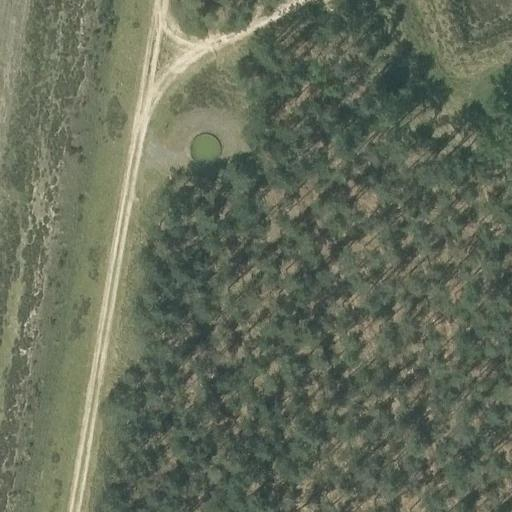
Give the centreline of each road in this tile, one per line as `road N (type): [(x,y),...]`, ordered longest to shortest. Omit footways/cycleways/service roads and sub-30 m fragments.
road 1 (track): [(80,511),(161,0)]
road 2 (track): [(141,106),(223,39),(310,0)]
